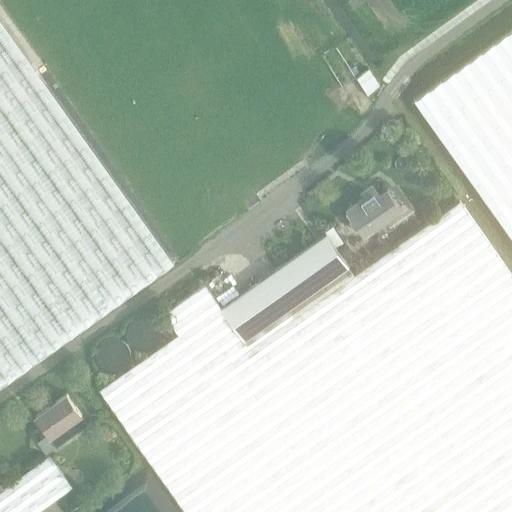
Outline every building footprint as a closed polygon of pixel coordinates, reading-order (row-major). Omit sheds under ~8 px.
[(0,18),(0,386),(174,262),(0,18)] [(511,29),(414,99),(511,236),(511,29)] [(367,69),(356,76),(368,95),(381,86),(375,78),(369,68),(367,69)] [(372,192),(345,210),(364,237),(402,211),(387,189),(376,197),(372,192)] [(179,334),(100,390),(185,511),(511,511),(511,275),(460,200),(354,274),(249,347),(220,305),(205,283),(163,313),(179,334)] [(258,277),(220,305),(249,347),(354,274),(326,234),(275,270),(260,280),(258,277)] [(67,393),(35,416),(47,433),(36,441),(44,453),(88,422),(67,393)] [(0,480),(0,511),(36,511),(72,487),(50,456),(6,488),(0,480)]
